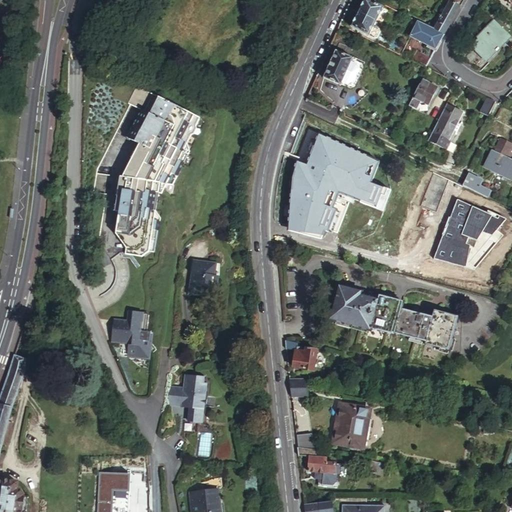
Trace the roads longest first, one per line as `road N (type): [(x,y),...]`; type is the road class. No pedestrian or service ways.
road 1 (tertiary): [(331,0),(260,175),(259,261),(288,511)]
road 2 (unknown): [(268,337),(291,323),(305,268),(319,258),(471,301),(481,314),(462,351)]
road 3 (tertiary): [(13,293),(26,266),(65,0)]
road 4 (tertiary): [(49,0),(13,293)]
road 5 (residential): [(511,73),(480,82),(449,60),(473,0)]
